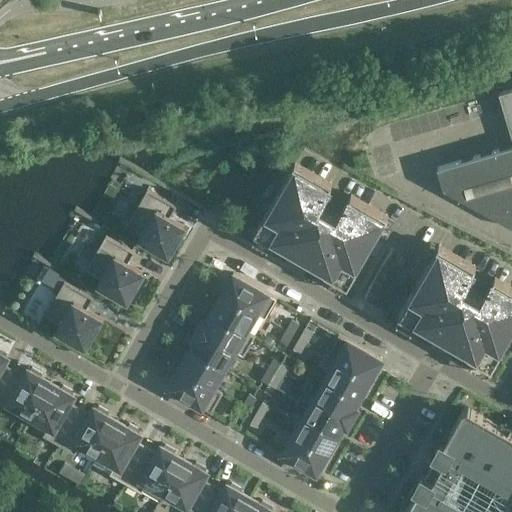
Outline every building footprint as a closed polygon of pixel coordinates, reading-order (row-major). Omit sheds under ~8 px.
[(511,88),(498,93),(511,141),(511,143),(436,166),(442,187),(511,224),(511,88)] [(294,158),(253,229),(346,283),(386,211),(349,190),(338,211),(319,200),(331,179),(294,158)] [(148,188),(128,222),(143,231),(141,235),(168,251),(184,223),(170,215),(176,204),(148,188)] [(106,234),(86,268),(102,277),(99,281),(127,297),(143,269),(128,261),(135,250),(106,234)] [(438,241),(397,312),(489,366),(511,324),(511,283),(493,273),(481,294),(463,283),(475,262),(438,241)] [(60,283),(65,270),(38,260),(33,272),(60,283)] [(222,291),(257,311),(268,292),(233,272),(222,291)] [(64,279),(45,313),(60,323),(58,327),(85,343),(101,315),(87,307),(93,296),(64,279)] [(257,311),(222,291),(211,310),(246,330),(257,311)] [(255,335),(246,330),(211,310),(206,320),(203,318),(197,328),(235,350),(243,355),(255,335)] [(292,318),(285,330),(292,334),(299,323),(292,318)] [(305,326),(299,337),(306,342),(312,330),(305,326)] [(235,350),(197,328),(192,337),(195,339),(189,348),(224,368),(235,350)] [(286,345),(292,334),(285,330),(279,341),(286,345)] [(382,358),(338,333),(327,353),(336,358),(336,357),(371,377),(382,358)] [(299,337),(292,349),(299,353),(306,342),(299,337)] [(0,392),(14,367),(4,361),(8,355),(4,353),(6,351),(0,348),(0,392)] [(224,368),(189,348),(179,366),(214,386),(224,368)] [(360,396),(371,377),(336,357),(336,358),(325,376),(360,396)] [(273,359),(267,370),(274,374),(280,363),(273,359)] [(287,367),(280,363),(274,374),(280,378),(287,367)] [(14,367),(0,392),(0,397),(32,416),(51,380),(40,374),(41,372),(31,366),(30,368),(27,367),(24,373),(14,367)] [(223,391),(214,386),(179,366),(167,386),(211,411),(223,391)] [(261,380),(267,384),(274,374),(267,370),(261,380)] [(274,388),(280,378),(274,374),(267,384),(274,388)] [(325,376),(314,396),(351,418),(357,407),(354,406),(360,396),(325,376)] [(51,380),(32,416),(48,425),(43,434),(60,444),(80,405),(70,400),(74,394),(71,392),(72,390),(62,384),(61,386),(51,380)] [(250,391),(243,403),(250,407),(257,396),(250,391)] [(314,396),(303,414),(338,434),(343,424),(347,426),(351,418),(314,396)] [(270,403),(263,399),(257,410),(264,415),(270,403)] [(237,414),(244,418),(250,407),(243,403),(237,414)] [(80,405),(60,444),(74,452),(79,443),(98,454),(117,418),(107,412),(108,410),(98,405),(97,407),(94,405),(90,411),(80,405)] [(411,486),(418,490),(404,511),(511,511),(511,432),(470,410),(468,408),(466,408),(464,409),(463,410),(446,440),(440,436),(430,453),(436,456),(427,473),(421,469),(411,486)] [(257,426),(264,415),(257,410),(250,422),(257,426)] [(338,434),(303,414),(293,432),(328,452),(338,434)] [(117,418),(98,454),(115,464),(110,472),(127,482),(147,444),(137,438),(141,432),(138,430),(139,428),(129,422),(128,425),(117,418)] [(316,472),(328,452),(293,432),(281,452),(316,472)] [(147,444),(127,482),(141,491),(146,482),(165,493),(184,457),(174,451),(175,449),(165,443),(164,445),(161,443),(157,450),(147,444)] [(165,493),(196,511),(198,511),(214,482),(204,477),(207,470),(204,469),(206,467),(196,461),(195,463),(184,457),(165,493)] [(70,477),(75,467),(65,461),(59,471),(70,477)] [(241,511),(251,495),(240,489),(241,487),(231,481),(230,483),(227,482),(223,488),(214,482),(198,511),(196,511),(195,511),(241,511)] [(251,495),(241,511),(271,511),(274,509),(271,507),(272,505),(262,499),(261,501),(251,495)]
